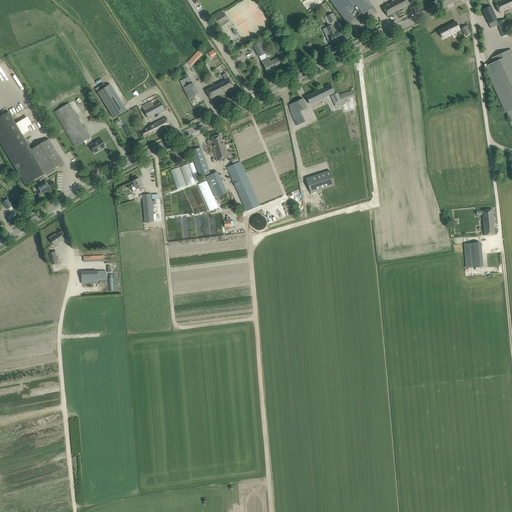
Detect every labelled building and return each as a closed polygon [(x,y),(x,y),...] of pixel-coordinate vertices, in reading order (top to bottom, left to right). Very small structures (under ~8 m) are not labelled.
[(360,13),(362,15),(374,8),(373,8),(367,0),(329,0),(347,24),(359,15),(359,14),(360,13)] [(391,0),(392,2),(383,7),(387,16),(410,5),(407,0),(391,0)] [(499,13),(510,8),(509,8),(511,7),(511,0),(504,0),(495,4),(499,13)] [(489,24),(497,20),(491,6),(482,10),(489,24)] [(213,18),(219,26),(221,24),(221,23),(227,19),(222,12),(213,18)] [(335,21),(332,14),(325,17),(330,25),(332,24),(331,23),(335,21)] [(506,19),(496,22),(498,25),(502,36),(511,33),(506,19)] [(456,22),(439,30),(439,31),(443,29),(444,31),(442,32),(444,35),(445,34),(447,36),(452,34),(457,31),(459,30),(456,22)] [(331,40),(333,43),(341,39),(337,32),(336,33),(332,25),(326,28),(330,36),(329,36),(326,38),(328,42),(331,40)] [(253,46),(259,57),(259,56),(268,73),(273,70),(271,68),(283,62),(281,57),(269,63),(264,54),(268,52),(262,41),(253,46)] [(493,63),(484,67),(505,113),(506,112),(510,121),(509,122),(511,128),(511,50),(511,49),(492,58),(493,63)] [(187,62),(192,66),(203,54),(198,50),(187,62)] [(213,50),(208,53),(211,58),(216,54),(213,50)] [(206,90),(211,99),(234,87),(229,79),(226,73),(222,75),(225,81),(206,90)] [(183,89),(192,84),(189,77),(180,81),(183,89)] [(98,92),(114,118),(126,110),(110,84),(98,92)] [(307,96),(310,104),(334,93),(330,85),(307,96)] [(355,97),(353,91),(340,95),(342,101),(347,99),(354,97),(355,97)] [(332,96),(336,103),(341,100),(337,93),(332,96)] [(143,105),(142,106),(148,118),(149,117),(164,109),(158,97),(143,105)] [(303,99),(289,105),(291,114),(292,116),(294,120),(297,119),(295,114),(301,111),(307,108),(303,99)] [(69,104),(54,113),(69,137),(75,147),(90,138),(85,130),(86,129),(85,127),(83,127),(69,104)] [(313,110),(318,121),(330,115),(328,111),(326,112),(323,105),(313,110)] [(344,111),(345,119),(356,116),(354,109),(344,111)] [(45,174),(31,150),(9,112),(0,116),(0,142),(26,186),(39,178),(42,176),(45,174)] [(142,124),(138,126),(141,130),(140,131),(142,134),(144,138),(170,125),(166,117),(144,128),(142,124)] [(295,126),(307,166),(322,161),(309,122),(295,126)] [(211,140),(213,145),(217,160),(228,157),(225,146),(224,141),(222,142),(220,135),(212,137),(213,140),(211,140)] [(90,145),(94,152),(101,148),(102,149),(106,147),(103,143),(101,138),(90,145)] [(48,139),(31,150),(45,174),(63,164),(48,139)] [(190,151),(192,156),(200,177),(210,174),(200,148),(190,151)] [(194,162),(170,169),(176,189),(199,182),(194,162)] [(227,168),(246,212),(259,206),(240,162),(227,168)] [(330,171),(306,179),(311,194),(321,190),(335,186),(330,171)] [(206,177),(215,198),(227,192),(217,172),(206,177)] [(42,176),(39,178),(42,184),(38,187),(42,194),(50,189),(42,176)] [(133,182),(134,184),(131,186),(133,191),(136,189),(137,189),(140,188),(142,190),(145,189),(139,178),(133,182)] [(142,195),(145,223),(154,222),(151,194),(142,195)] [(206,202),(209,210),(230,202),(227,194),(206,202)] [(2,202),(7,210),(12,206),(8,199),(2,202)] [(476,211),(477,215),(483,214),(485,235),(495,234),(492,210),(476,211)] [(9,220),(18,215),(16,211),(7,216),(9,220)] [(49,238),(55,246),(64,240),(59,232),(54,236),(53,235),(49,238)] [(464,244),(466,268),(482,266),(480,243),(464,244)] [(58,260),(59,260),(58,257),(56,257),(55,251),(48,253),(52,265),(58,263),(58,260)] [(89,271),(81,272),(82,284),(90,284),(89,271)]
